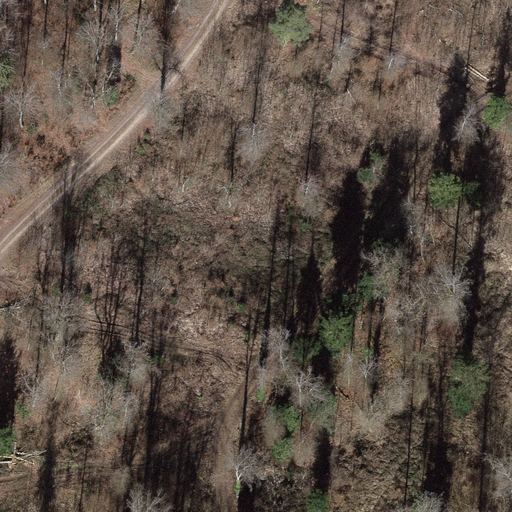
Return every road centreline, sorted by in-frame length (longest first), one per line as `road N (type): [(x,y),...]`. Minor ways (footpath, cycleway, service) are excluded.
road 1 (track): [(511,81),(410,176),(232,411),(227,511)]
road 2 (track): [(0,253),(196,36),(216,0)]
